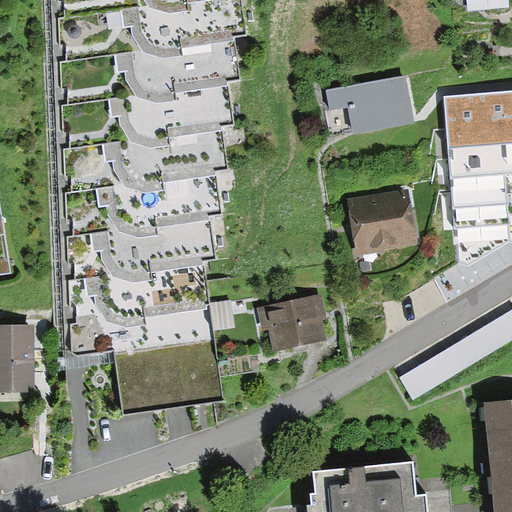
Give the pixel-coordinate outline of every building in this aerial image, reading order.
[(118,0),(97,336),(137,332),(144,400),(211,392),(197,256),(210,254),(205,210),(215,209),(210,164),(224,163),(220,126),(234,124),(229,84),(245,82),(240,40),(252,38),(246,0),(118,0)] [(406,77),(325,91),(329,112),(351,108),(355,132),(414,122),(406,77)] [(511,91),(445,98),(459,261),(469,265),(509,240),(511,241),(511,91)] [(406,190),(348,201),(358,253),(416,242),(406,190)] [(0,275),(11,274),(0,206),(0,275)] [(324,293),(258,308),(263,331),(270,329),(275,351),(327,340),(323,320),(329,318),(324,293)] [(511,316),(401,381),(415,405),(511,348),(511,316)] [(33,324),(0,324),(0,390),(27,390),(27,384),(35,383),(33,324)] [(511,511),(511,407),(488,410),(500,511),(511,511)] [(417,468),(319,478),(321,498),(311,499),(312,511),(435,511),(434,501),(421,502),(417,468)]
